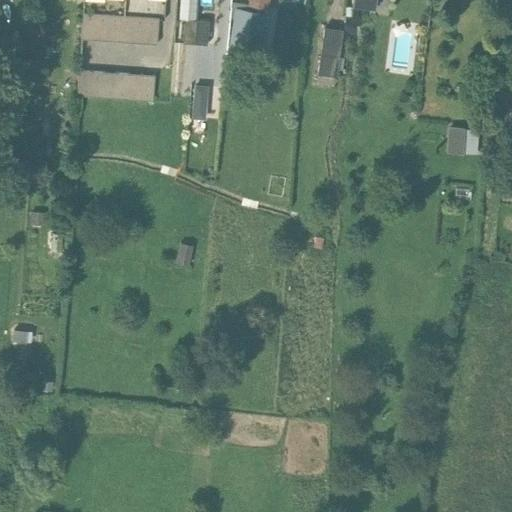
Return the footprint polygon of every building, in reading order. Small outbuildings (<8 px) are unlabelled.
[(268,9),(269,0),(248,0),(247,6),(268,9)] [(354,0),(353,9),(373,11),(374,0),(354,0)] [(268,13),(234,9),(229,50),(259,55),(260,41),(263,41),(268,13)] [(159,19),(83,13),(81,39),(157,45),(159,19)] [(195,44),(197,20),(185,19),(183,43),(195,44)] [(209,21),(197,20),(195,44),(207,45),(209,21)] [(324,29),(317,74),(336,76),(342,31),(324,29)] [(155,77),(79,72),(77,97),(153,102),(155,77)] [(189,266),(193,246),(179,243),(175,262),(189,266)]
